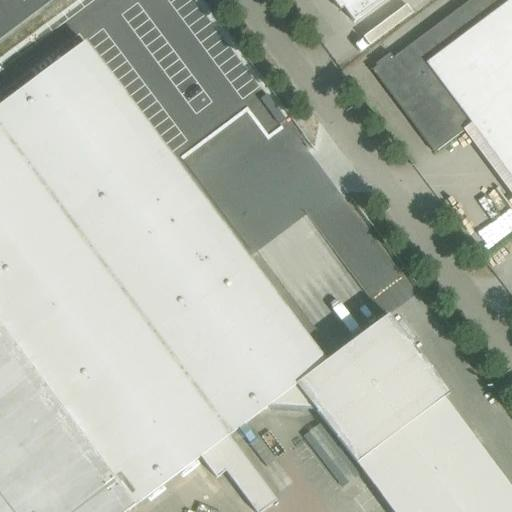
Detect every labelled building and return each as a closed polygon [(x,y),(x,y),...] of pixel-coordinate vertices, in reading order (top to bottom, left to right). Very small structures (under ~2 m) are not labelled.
[(0,0),(0,40),(53,0),(0,0)] [(330,0),(339,11),(343,8),(353,22),(381,0),(330,0)] [(376,67),(371,70),(433,153),(471,125),(511,180),(511,0),(475,0),(395,61),(389,54),(374,65),(376,67)] [(85,43),(0,106),(0,330),(132,508),(200,457),(216,479),(225,472),(254,511),(261,511),(276,501),(227,437),(267,407),(325,363),(85,43)] [(315,411),(390,511),(511,511),(511,492),(442,399),(448,395),(387,316),(325,363),(267,407),(315,411)] [(0,511),(126,511),(132,508),(0,330),(0,511)]
